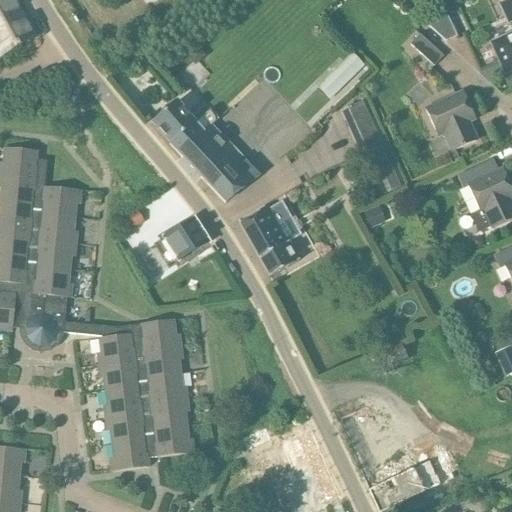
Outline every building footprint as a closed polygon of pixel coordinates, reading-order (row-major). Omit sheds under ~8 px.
[(0,0),(0,27),(21,16),(11,0),(0,0)] [(509,27),(511,33),(511,35),(491,45),(505,75),(511,71),(511,0),(508,0),(497,6),(507,28),(509,27)] [(34,40),(21,16),(0,27),(0,58),(16,50),(16,51),(20,48),(34,40)] [(447,17),(427,26),(446,43),(457,38),(447,17)] [(444,58),(420,36),(411,46),(434,68),(444,58)] [(196,47),(185,56),(194,67),(205,58),(196,47)] [(346,63),(318,91),(330,103),(358,75),(365,68),(353,56),(346,63)] [(463,94),(444,102),(426,111),(437,137),(444,134),(452,153),(458,150),(476,142),(468,123),(475,120),(463,94)] [(170,145),(226,203),(242,191),(258,178),(212,127),(219,121),(210,111),(196,123),(177,102),(167,111),(152,124),(170,145)] [(363,103),(341,113),(360,155),(381,146),(363,103)] [(0,164),(0,177),(34,180),(36,161),(37,153),(5,150),(3,165),(0,164)] [(150,379),(147,353),(144,326),(140,326),(117,329),(64,324),(67,299),(34,296),(37,269),(39,243),(42,216),(44,189),(47,163),(46,163),(36,161),(34,180),(32,207),(29,233),(26,259),(23,290),(0,287),(0,299),(15,301),(13,321),(28,323),(25,331),(26,339),(32,346),(40,349),(48,347),(55,342),(58,334),(102,338),(126,340),(133,339),(136,363),(139,389),(143,416),(146,442),(148,460),(157,459),(160,458),(156,431),(153,405),(150,379)] [(493,161),(475,169),(457,177),(463,191),(468,188),(480,213),(484,211),(493,230),(511,220),(511,208),(508,200),(511,198),(511,191),(503,171),(499,173),(493,161)] [(401,188),(391,166),(378,172),(388,194),(401,188)] [(354,171),(345,176),(351,187),(360,182),(354,171)] [(34,180),(0,177),(0,189),(1,190),(0,199),(0,203),(32,207),(34,180)] [(81,193),(44,189),(42,216),(75,220),(76,206),(80,206),(81,193)] [(0,230),(29,233),(32,207),(0,203),(0,230)] [(367,232),(385,224),(379,208),(361,216),(367,232)] [(126,234),(129,233),(134,242),(150,232),(137,211),(118,223),(126,234)] [(287,244),(268,211),(241,226),(271,278),(299,262),(288,243),(287,244)] [(73,233),(75,220),(42,216),(39,243),(76,246),(77,234),(73,233)] [(193,222),(167,238),(152,248),(152,250),(160,244),(174,265),(208,244),(193,222)] [(0,256),(26,259),(29,233),(0,230),(0,256)] [(472,241),(471,246),(473,250),(478,252),(482,249),(483,245),(481,240),(476,239),(472,241)] [(75,259),(76,246),(39,243),(37,269),(70,272),(71,258),(75,259)] [(511,284),(511,249),(494,257),(500,271),(505,268),(511,284)] [(26,259),(0,256),(0,287),(23,290),(26,259)] [(68,286),(70,272),(37,269),(34,296),(67,299),(71,300),(72,286),(68,286)] [(0,299),(0,332),(12,333),(13,321),(15,301),(0,299)] [(174,322),(144,326),(147,353),(180,349),(179,336),(175,337),(174,322)] [(126,340),(102,338),(102,340),(99,340),(101,355),(97,355),(99,368),(136,363),(133,339),(126,340)] [(400,346),(380,356),(388,372),(408,362),(400,346)] [(511,349),(511,347),(494,355),(505,379),(511,375),(511,349)] [(182,361),(180,349),(147,353),(150,379),(180,375),(178,362),(182,361)] [(104,380),(106,393),(139,389),(136,363),(99,368),(100,380),(104,380)] [(182,389),(180,375),(150,379),(153,405),(187,401),(185,389),(182,389)] [(139,389),(106,393),(107,407),(104,408),(105,420),(143,416),(139,389)] [(188,413),(187,401),(153,405),(156,431),(187,428),(185,414),(188,413)] [(348,416),(337,421),(377,511),(384,511),(424,494),(455,480),(444,456),(410,472),(378,402),(348,416)] [(110,432),(112,446),(146,442),(143,416),(105,420),(107,433),(110,432)] [(188,442),(187,428),(156,431),(160,458),(193,455),(192,441),(188,442)] [(241,440),(245,447),(250,459),(273,449),(265,430),(241,440)] [(288,440),(280,444),(292,472),(286,474),(290,484),(283,487),(290,504),(293,511),(316,511),(326,508),(341,501),(311,430),(288,440)] [(146,442),(112,446),(114,460),(110,460),(112,473),(149,469),(148,460),(146,442)] [(0,476),(19,478),(20,465),(24,465),(25,452),(0,449),(0,476)] [(0,503),(20,505),(21,493),(18,492),(19,478),(0,476),(0,503)] [(0,511),(19,511),(20,505),(0,503),(0,511)]
